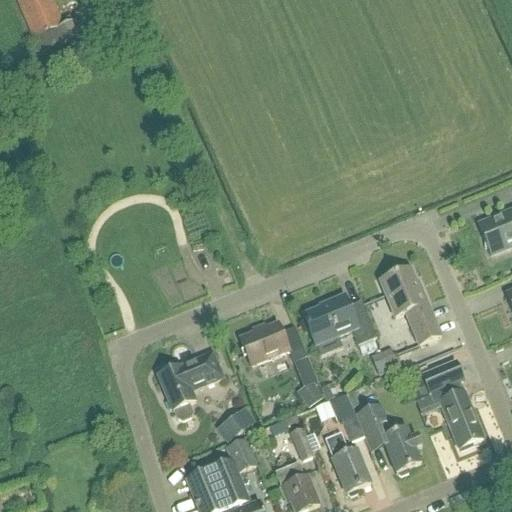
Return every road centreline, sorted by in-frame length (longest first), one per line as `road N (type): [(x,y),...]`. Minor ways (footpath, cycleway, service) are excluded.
road 1 (residential): [(165,511),(115,351),(423,225),(511,440)]
road 2 (track): [(255,294),(124,0)]
road 3 (residential): [(393,511),(511,462)]
